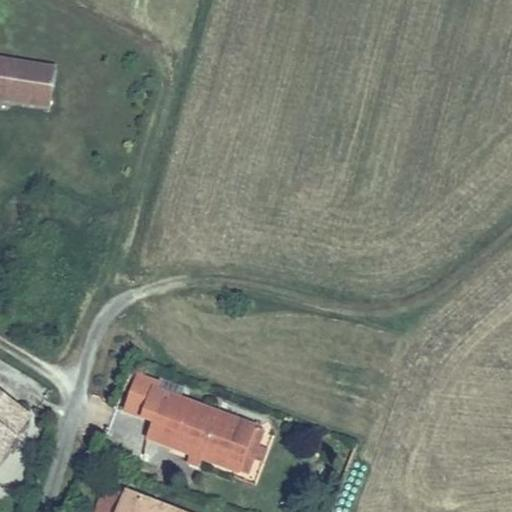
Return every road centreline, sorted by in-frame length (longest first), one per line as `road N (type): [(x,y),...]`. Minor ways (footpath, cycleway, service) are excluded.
road 1 (track): [(511,221),(426,287),(345,294),(204,273),(147,284),(106,308)]
road 2 (residential): [(42,511),(106,308)]
